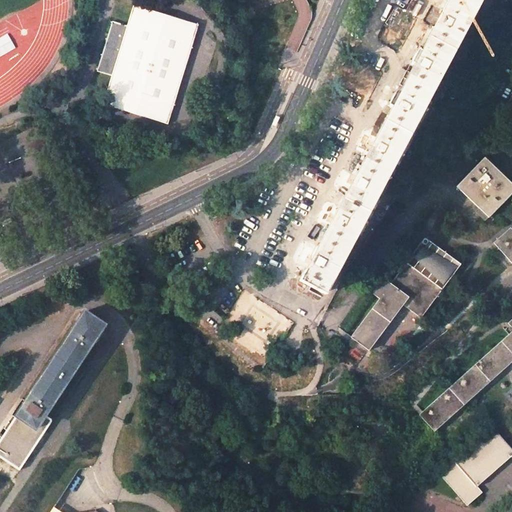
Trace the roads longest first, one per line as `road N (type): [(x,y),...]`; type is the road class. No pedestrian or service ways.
road 1 (tertiary): [(0,290),(260,161),(281,138),(342,0)]
road 2 (unknown): [(61,313),(84,303),(117,326),(125,362),(102,477),(163,511)]
